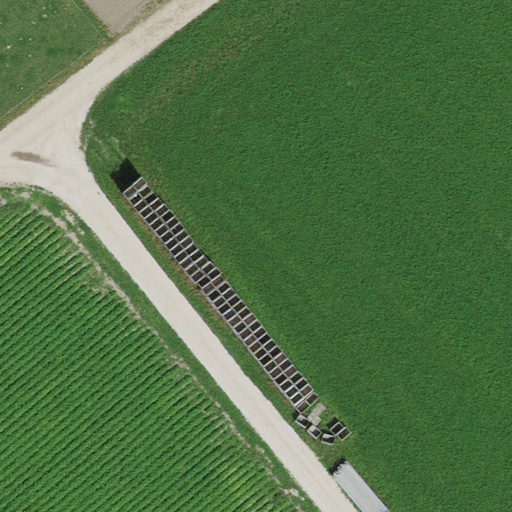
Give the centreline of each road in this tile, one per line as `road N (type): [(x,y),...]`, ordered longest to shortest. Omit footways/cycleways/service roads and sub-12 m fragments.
road 1 (track): [(344,511),(24,128),(0,146)]
road 2 (track): [(24,128),(210,0)]
